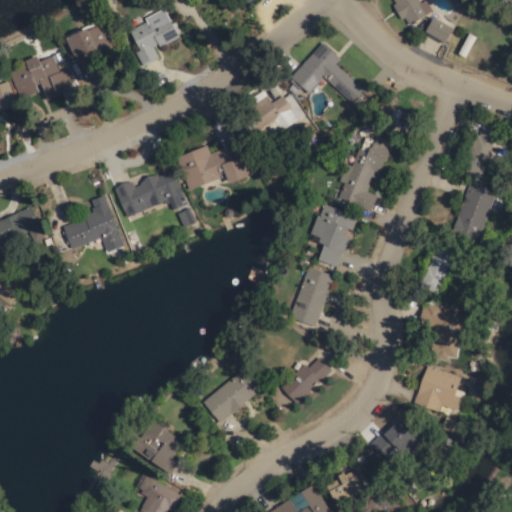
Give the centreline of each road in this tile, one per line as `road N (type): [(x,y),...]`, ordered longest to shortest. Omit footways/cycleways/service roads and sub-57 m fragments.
road 1 (residential): [(251,511),(284,475),(399,392),(389,296),(453,95)]
road 2 (residential): [(0,192),(119,146),(341,0)]
road 3 (residential): [(340,2),(453,95),(511,111)]
